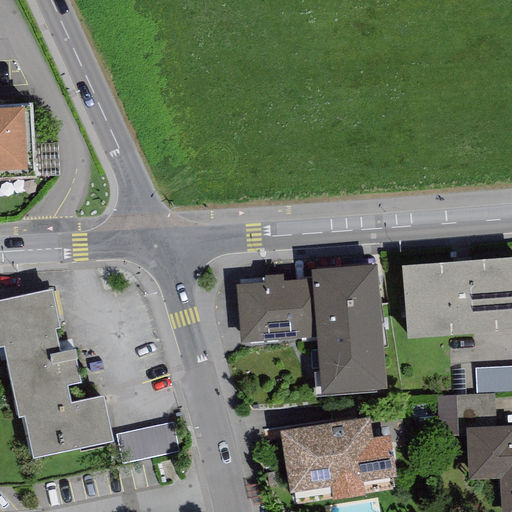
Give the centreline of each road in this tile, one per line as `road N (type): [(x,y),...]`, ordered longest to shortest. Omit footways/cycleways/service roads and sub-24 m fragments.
road 1 (residential): [(511,223),(159,246)]
road 2 (residential): [(159,246),(232,511)]
road 3 (residential): [(49,0),(159,246)]
road 4 (residential): [(159,246),(0,252)]
